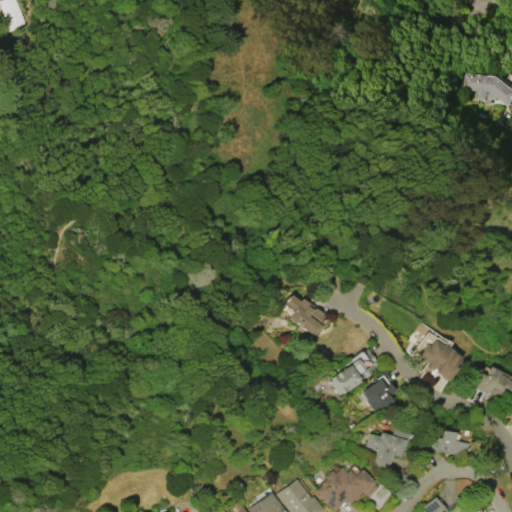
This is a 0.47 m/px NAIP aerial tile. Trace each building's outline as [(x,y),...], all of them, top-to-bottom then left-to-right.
[(16,0),(6,0),(0,3),(0,8),(11,32),(28,25),(16,0)] [(494,100),(489,99),(489,105),(482,104),(482,100),(473,100),(474,91),(461,90),(462,73),(497,76),(511,87),(511,108),(497,97),(494,100)] [(282,305),(290,295),(297,301),(300,298),(301,299),(307,303),(306,304),(307,303),(312,307),(311,307),(313,309),(314,307),(321,313),(320,314),(328,321),(321,329),(318,327),(311,336),(304,330),(303,331),(297,326),(298,326),(294,323),(293,324),(285,318),(290,311),(282,305)] [(415,355),(423,343),(427,346),(431,339),(439,345),(440,344),(451,351),(452,350),(460,355),(453,366),(455,368),(447,381),(424,366),(426,362),(415,355)] [(365,348),(378,363),(369,371),(370,373),(364,378),(362,375),(358,379),(359,381),(347,390),(345,388),(337,395),(326,381),(328,379),(327,378),(337,370),(338,371),(365,348)] [(487,366),(498,371),(496,374),(505,378),(504,379),(511,383),(507,392),(498,388),(495,395),(488,391),(489,388),(487,387),(484,394),(471,387),(477,374),(483,376),(487,366)] [(383,371),(393,384),(392,385),(393,386),(390,389),(391,391),(384,396),(388,401),(372,413),(363,401),(364,400),(358,392),(375,379),(374,378),(383,371)] [(363,446),(367,434),(376,436),(377,432),(389,435),(392,422),(408,426),(401,450),(399,449),(397,456),(390,454),(386,469),(374,466),(374,464),(371,464),(375,449),(363,446)] [(438,430),(451,433),(450,440),(465,443),(463,455),(426,449),(428,437),(436,438),(438,430)] [(323,477),(329,471),(332,474),(338,468),(344,473),(347,471),(352,476),(359,470),(376,487),(366,497),(362,493),(353,501),(351,499),(347,503),(344,500),(333,510),(314,491),(320,485),(319,484),(324,479),(323,477)] [(287,511),(274,494),(294,479),(308,498),(310,496),(320,509),(316,511),(287,511)] [(247,511),(245,509),(268,492),(283,511),(247,511)] [(417,507),(431,497),(434,501),(437,498),(446,511),(444,511),(417,511),(420,510),(417,507)] [(217,511),(221,510),(222,511),(224,511),(229,508),(228,506),(235,501),(243,511),(217,511)]
